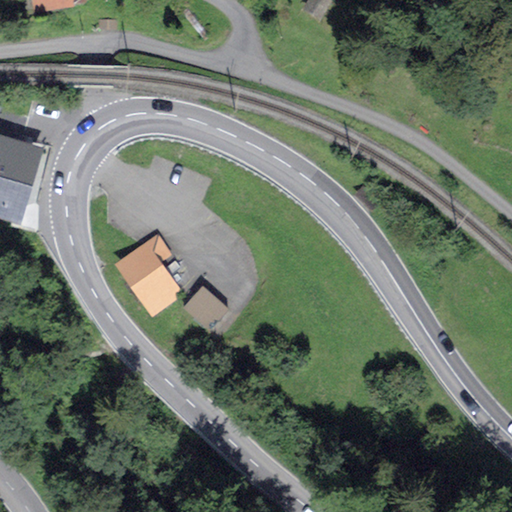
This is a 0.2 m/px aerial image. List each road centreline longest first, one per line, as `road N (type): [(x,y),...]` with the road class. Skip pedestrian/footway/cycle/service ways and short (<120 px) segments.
road 1 (secondary): [(511,438),(454,372),(361,230),(314,182),(251,143),(185,117),(145,113),(110,121)]
road 2 (secondary): [(110,121),(83,145),(66,185),(67,225),(86,277),(152,366),(313,511)]
road 3 (residential): [(243,70),(433,144),(511,212)]
road 4 (residential): [(100,43),(243,70)]
